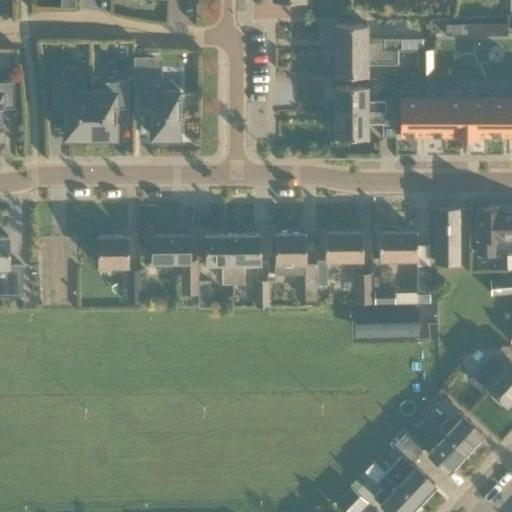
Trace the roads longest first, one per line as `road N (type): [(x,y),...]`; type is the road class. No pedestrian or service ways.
road 1 (tertiary): [(511,183),(342,183),(234,173)]
road 2 (tertiary): [(234,173),(0,183)]
road 3 (residential): [(228,34),(172,36),(101,24),(0,31)]
road 4 (unclassified): [(234,173),(228,34)]
